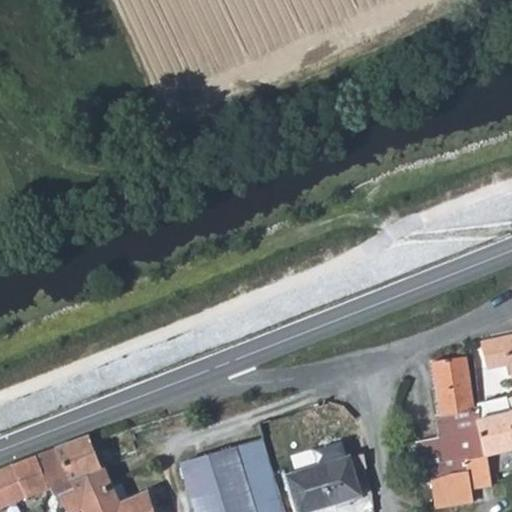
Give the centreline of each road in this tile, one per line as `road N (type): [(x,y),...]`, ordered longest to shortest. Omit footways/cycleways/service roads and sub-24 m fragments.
road 1 (secondary): [(511,248),(208,367)]
road 2 (unclassified): [(208,367),(227,380),(366,370),(511,305)]
road 3 (secondary): [(208,367),(0,450)]
